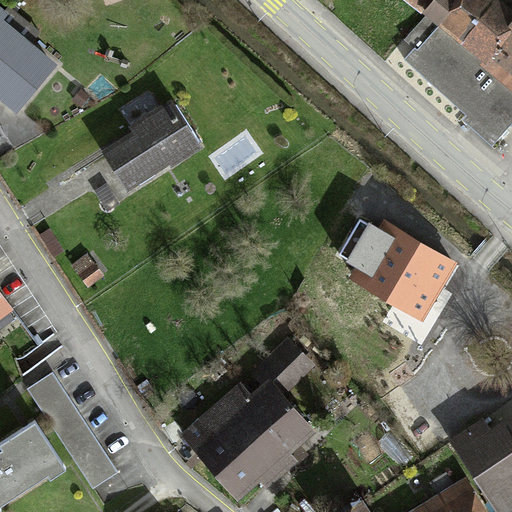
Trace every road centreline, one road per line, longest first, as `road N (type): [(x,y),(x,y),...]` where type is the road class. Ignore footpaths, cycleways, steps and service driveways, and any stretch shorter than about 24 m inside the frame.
road 1 (residential): [(0,216),(161,471),(217,511)]
road 2 (tertiary): [(511,215),(275,0)]
